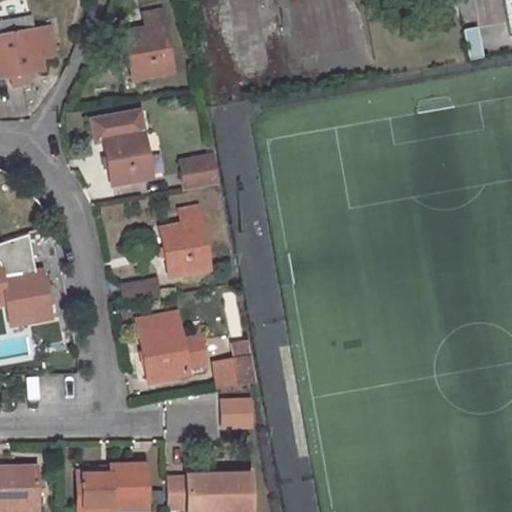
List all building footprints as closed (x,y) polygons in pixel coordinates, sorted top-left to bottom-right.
[(123,33),(132,79),(172,71),(160,9),(142,13),(145,29),(123,33)] [(50,26),(0,36),(0,78),(41,71),(37,49),(53,46),(50,26)] [(103,142),(111,186),(151,179),(138,113),(91,122),(95,143),(103,142)] [(213,157),(180,163),(186,193),(218,187),(213,157)] [(180,227),(160,231),(168,277),(207,269),(196,207),(177,210),(180,227)] [(0,262),(0,271),(10,327),(50,319),(41,272),(20,276),(17,260),(0,262)] [(146,382),(186,375),(175,311),(135,319),(146,382)] [(247,342),(232,345),(234,360),(213,363),(218,390),(254,383),(247,342)] [(110,511),(110,510),(143,508),(142,465),(107,465),(107,471),(75,473),(76,511),(110,511)] [(211,466),(180,467),(181,477),(181,479),(211,478),(211,472),(211,466)] [(0,509),(4,509),(4,504),(36,503),(34,467),(0,467),(0,509)] [(181,511),(246,511),(246,471),(211,472),(211,478),(181,479),(181,477),(161,477),(163,507),(182,507),(181,511)] [(4,504),(4,509),(4,511),(36,511),(36,503),(4,504)]
